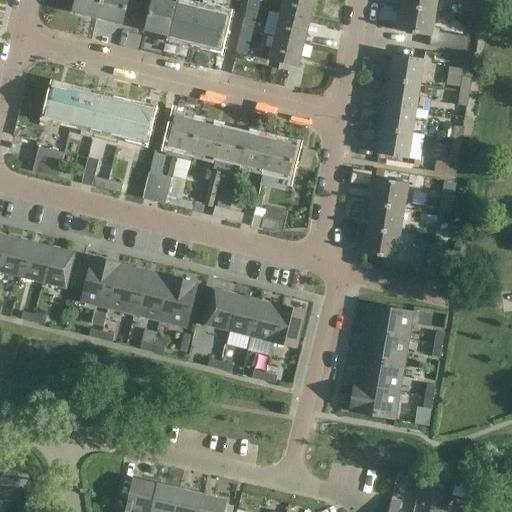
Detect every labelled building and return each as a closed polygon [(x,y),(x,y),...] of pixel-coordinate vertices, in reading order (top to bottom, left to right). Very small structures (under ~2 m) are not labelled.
[(97,19),(102,0),(75,0),(72,12),(97,19)] [(102,0),(97,19),(121,25),(126,5),(127,0),(102,0)] [(152,0),(145,30),(169,37),(177,5),(156,0),(152,0)] [(248,0),(247,6),(258,9),(260,0),(248,0)] [(283,0),(280,15),(309,22),(314,0),(283,0)] [(404,0),(403,7),(436,12),(442,13),(444,1),(437,0),(404,0)] [(472,0),(470,17),(482,19),(484,0),(472,0)] [(169,37),(193,43),(201,11),(177,5),(169,37)] [(241,30),(252,32),(258,9),(247,6),(241,30)] [(433,26),(436,12),(403,7),(399,31),(398,31),(398,32),(417,35),(432,37),(430,46),(468,53),(470,38),(439,33),(440,27),(433,26)] [(201,11),(193,43),(218,49),(226,17),(201,11)] [(309,22),(280,15),(274,38),(303,45),(309,22)] [(468,30),(467,33),(479,35),(482,19),(470,17),(470,18),(468,30)] [(252,32),(241,30),(236,52),(246,55),(252,32)] [(303,45),(274,38),(268,61),(297,69),(303,45)] [(394,56),(390,81),(420,85),(424,60),(394,56)] [(455,56),(451,76),(461,77),(472,79),(472,77),(475,60),(455,56)] [(461,77),(459,92),(469,93),(472,79),(461,77)] [(420,85),(390,81),(386,105),(416,110),(420,85)] [(71,122),(78,94),(53,87),(44,125),(58,128),(60,119),(71,122)] [(467,107),(469,93),(459,92),(456,106),(467,107)] [(78,94),(71,122),(83,125),(81,135),(92,138),(95,128),(102,100),(78,94)] [(95,128),(92,138),(117,144),(119,134),(126,106),(102,100),(95,128)] [(386,105),(382,130),(412,135),(416,110),(386,105)] [(151,112),(126,106),(119,134),(133,138),(131,144),(142,147),(151,112)] [(189,162),(192,153),(199,124),(174,117),(165,156),(189,162)] [(192,153),(216,159),(223,129),(199,124),(192,153)] [(452,139),(451,141),(462,143),(464,128),(448,126),(446,138),(452,139)] [(223,129),(216,159),(213,169),(237,175),(247,135),(223,129)] [(412,135),(382,130),(378,155),(408,160),(412,135)] [(247,135),(237,175),(240,165),(255,168),(253,177),(262,180),(271,141),(247,135)] [(296,147),(271,141),(262,180),(261,185),(285,191),(296,147)] [(460,156),(462,143),(451,141),(449,155),(460,156)] [(57,179),(63,154),(38,148),(32,172),(57,179)] [(64,154),(63,154),(57,179),(71,182),(74,172),(60,169),(64,154)] [(221,172),(214,171),(205,206),(212,207),(221,172)] [(142,200),(178,208),(185,180),(172,177),(172,178),(149,172),(142,200)] [(107,180),(94,177),(91,187),(105,190),(107,180)] [(372,204),(404,210),(408,185),(375,179),(374,180),(376,181),(372,204)] [(107,180),(105,190),(120,194),(122,184),(107,180)] [(186,180),(185,180),(178,208),(192,212),(194,202),(181,199),(186,180)] [(444,183),(439,216),(450,218),(455,185),(444,183)] [(229,209),(233,196),(219,192),(216,206),(229,209)] [(372,204),(368,229),(412,237),(413,236),(400,234),(404,210),(372,204)] [(226,221),(228,211),(214,207),(212,217),(226,221)] [(287,212),(266,207),(261,229),(275,232),(275,231),(283,231),(287,212)] [(228,211),(226,221),(240,224),(243,214),(228,211)] [(450,218),(439,216),(437,230),(448,232),(450,218)] [(412,237),(368,229),(364,254),(362,253),(362,255),(382,258),(407,262),(408,262),(412,237)] [(7,236),(0,264),(0,271),(20,277),(29,242),(7,236)] [(445,242),(435,240),(434,245),(429,244),(425,265),(441,268),(445,242)] [(29,242),(20,277),(43,282),(51,247),(29,242)] [(51,247),(43,282),(66,288),(74,253),(51,247)] [(108,309),(119,264),(92,258),(81,302),(108,309)] [(382,258),(381,269),(405,272),(407,262),(382,258)] [(119,264),(108,309),(134,315),(145,271),(119,264)] [(145,271),(134,315),(159,321),(170,277),(145,271)] [(170,277),(159,321),(186,328),(197,284),(170,277)] [(210,310),(206,325),(229,331),(237,296),(214,290),(210,310)] [(237,296),(229,331),(251,336),(259,301),(237,296)] [(259,301),(251,336),(273,342),(282,307),(259,301)] [(363,333),(408,341),(413,314),(368,306),(363,333)] [(282,307),(273,342),(296,348),(305,313),(282,307)] [(21,320),(32,323),(34,315),(23,312),(21,320)] [(34,315),(32,323),(44,326),(46,318),(34,315)] [(89,337),(100,340),(102,332),(91,329),(89,337)] [(102,332),(100,340),(112,343),(114,335),(102,332)] [(358,359),(403,367),(408,341),(363,333),(358,359)] [(434,346),(442,347),(444,335),(436,334),(434,346)] [(139,350),(151,353),(153,345),(141,342),(139,350)] [(153,345),(151,353),(163,356),(165,348),(153,345)] [(442,347),(434,346),(432,357),(440,359),(442,347)] [(207,367),(219,370),(221,362),(209,359),(207,367)] [(354,385),(399,393),(403,367),(358,359),(354,385)] [(221,362),(219,370),(230,373),(232,365),(221,362)] [(263,381),(265,374),(253,371),(251,378),(263,381)] [(265,374),(263,381),(275,384),(277,377),(265,374)] [(399,393),(354,385),(349,412),(394,420),(399,393)] [(427,385),(425,397),(432,398),(434,386),(427,385)] [(433,399),(425,398),(423,409),(431,411),(433,399)] [(396,475),(394,485),(404,488),(406,477),(396,475)] [(149,511),(156,485),(132,480),(124,511),(149,511)] [(418,493),(440,498),(442,487),(420,482),(418,493)] [(174,511),(179,491),(156,485),(149,511),(174,511)] [(198,511),(202,496),(179,491),(174,511),(198,511)] [(469,504),(482,507),(484,496),(470,494),(469,504)] [(202,496),(198,511),(224,511),(226,502),(202,496)] [(502,509),(501,511),(511,511),(511,502),(504,500),(502,509)] [(388,511),(397,511),(398,509),(399,503),(391,501),(388,511)] [(442,503),(440,511),(446,511),(448,504),(442,503)]
